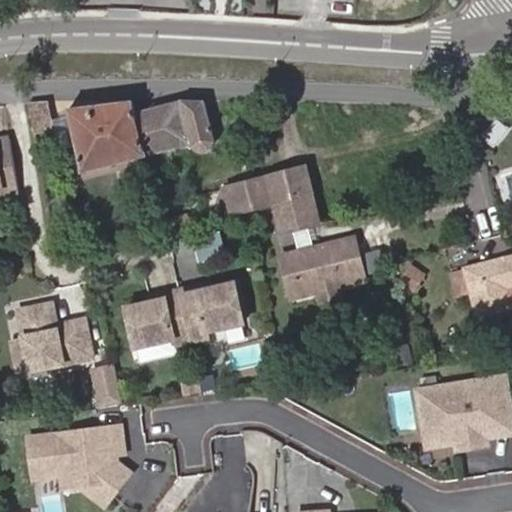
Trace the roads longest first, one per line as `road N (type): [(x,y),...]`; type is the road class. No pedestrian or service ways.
road 1 (unclassified): [(0,40),(128,34),(473,54),(511,49)]
road 2 (unknown): [(0,101),(30,259),(45,276),(91,277),(196,252)]
road 3 (residential): [(449,506),(281,415),(254,406),(191,415)]
road 4 (unknown): [(448,112),(486,210),(511,225)]
